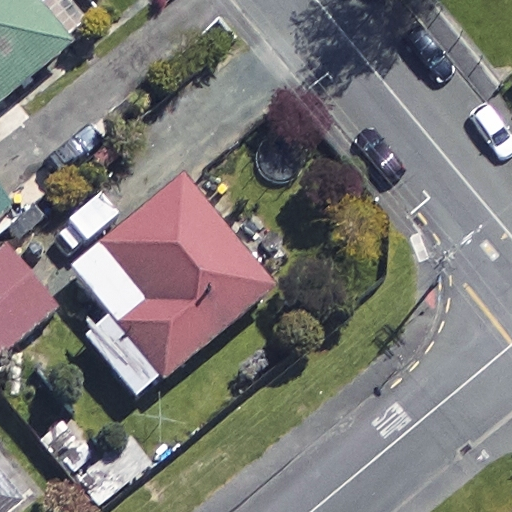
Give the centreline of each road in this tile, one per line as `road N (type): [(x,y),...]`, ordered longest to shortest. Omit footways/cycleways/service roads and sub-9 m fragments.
road 1 (residential): [(317,0),(511,237)]
road 2 (residential): [(314,511),(511,346)]
